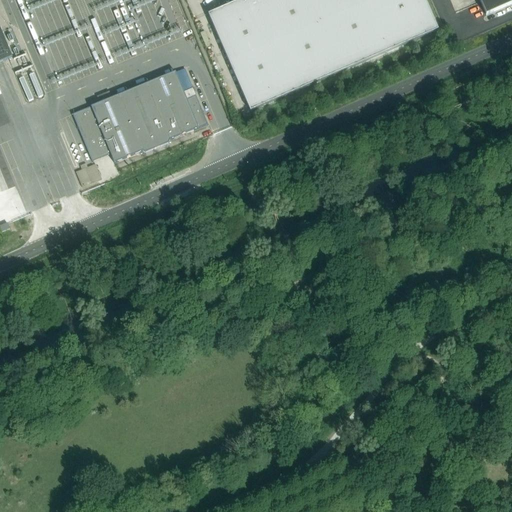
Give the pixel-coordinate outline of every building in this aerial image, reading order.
[(243,0),(208,15),(250,112),(438,31),(424,0),(243,0)] [(511,0),(478,0),(486,16),(511,4),(511,0)] [(0,62),(12,57),(0,27),(0,62)] [(92,162),(111,155),(114,164),(143,152),(146,153),(168,144),(169,140),(185,134),(208,125),(196,97),(187,101),(175,73),(109,100),(107,95),(99,98),(101,103),(73,115),(92,162)] [(101,180),(96,165),(76,173),(82,188),(101,180)]
